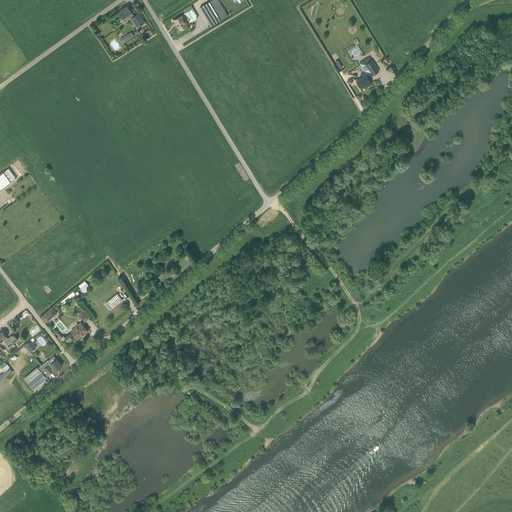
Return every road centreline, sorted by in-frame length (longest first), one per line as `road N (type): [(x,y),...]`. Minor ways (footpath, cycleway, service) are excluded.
road 1 (unclassified): [(268,204),(348,135),(467,0)]
road 2 (unclassified): [(75,366),(268,204)]
road 3 (unclassified): [(268,204),(143,0)]
road 4 (unclassified): [(0,87),(121,0)]
road 5 (unclassified): [(75,366),(0,270)]
